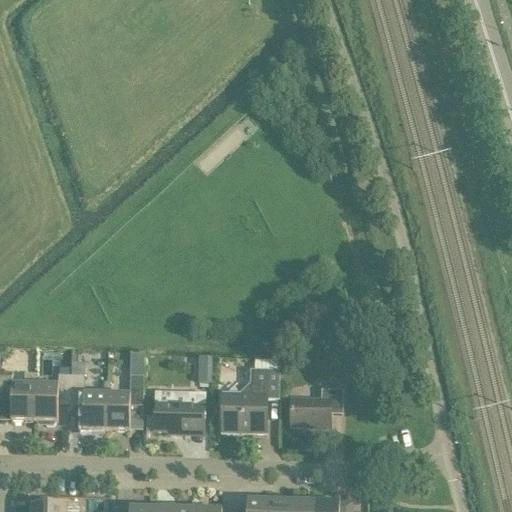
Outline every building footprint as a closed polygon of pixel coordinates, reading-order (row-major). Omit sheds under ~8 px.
[(255,362),(255,372),(251,372),(251,380),(254,383),(241,396),(224,396),(223,436),(267,436),(268,402),(280,402),(281,363),(255,362)] [(199,372),(199,385),(212,385),(212,372),(199,372)] [(13,376),(0,376),(0,405),(12,405),(12,422),(35,423),(36,387),(36,376),(24,376),(24,387),(13,387),(13,376)] [(130,397),(107,396),(106,432),(130,433),(131,408),(144,407),(144,378),(131,378),(130,397)] [(59,388),(36,387),(35,423),(44,423),(46,427),(54,427),(56,423),(58,423),(58,407),(71,407),(72,379),(59,379),(59,388)] [(72,379),(71,407),(84,407),(84,432),(106,432),(107,396),(84,396),(84,379),(72,379)] [(344,416),(344,392),(322,391),(322,402),(292,402),(292,429),(332,430),(332,415),(344,416)] [(156,395),(156,407),(155,433),(167,434),(167,439),(205,440),(206,395),(194,394),(194,396),(156,395)] [(271,511),(271,503),(248,502),(248,511),(271,511)] [(271,503),(271,511),(294,511),(294,504),(271,503)]
